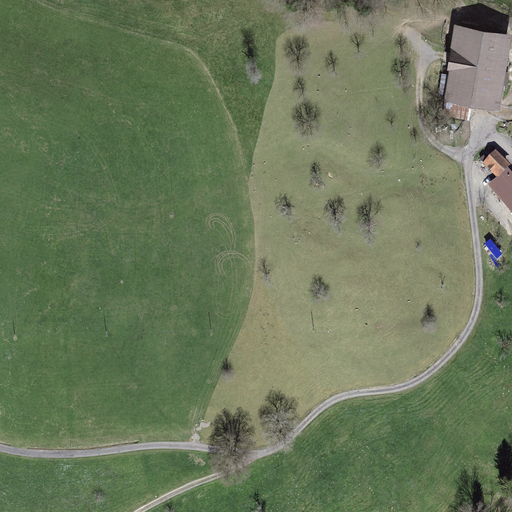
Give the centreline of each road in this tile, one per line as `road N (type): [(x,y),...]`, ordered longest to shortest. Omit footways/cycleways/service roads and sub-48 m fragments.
road 1 (unclassified): [(0,447),(77,456),(170,444),(258,455),(324,404),(428,373),(475,316),(471,147),(496,140),(511,153)]
road 2 (track): [(258,455),(137,511)]
